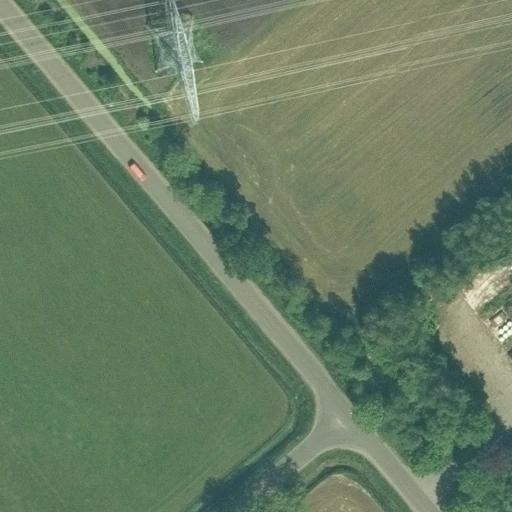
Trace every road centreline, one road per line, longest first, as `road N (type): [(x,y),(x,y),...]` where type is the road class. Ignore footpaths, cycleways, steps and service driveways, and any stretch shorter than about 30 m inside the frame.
road 1 (tertiary): [(345,411),(0,9)]
road 2 (tertiary): [(226,511),(345,411)]
road 3 (tertiary): [(427,511),(345,411)]
